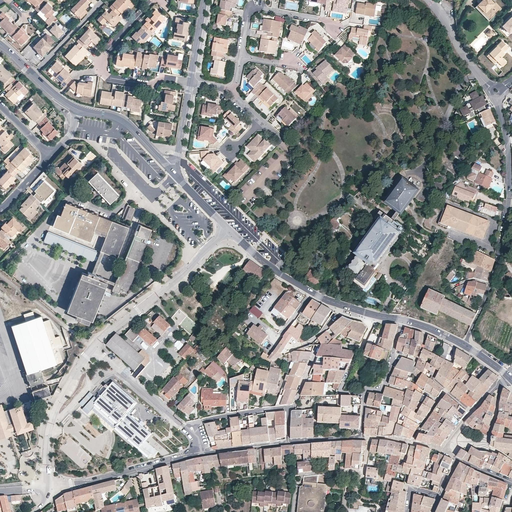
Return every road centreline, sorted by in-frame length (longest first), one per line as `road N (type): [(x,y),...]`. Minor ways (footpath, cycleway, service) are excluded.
road 1 (residential): [(497,91),(508,141),(507,218),(462,344)]
road 2 (tertiary): [(228,228),(310,292),(401,319)]
road 3 (residential): [(150,0),(104,51),(101,71),(151,85),(160,77),(189,82)]
road 4 (residential): [(230,481),(362,474),(369,437)]
road 5 (residential): [(48,487),(52,418),(92,348)]
road 6 (residential): [(335,25),(250,9),(240,56)]
road 7 (residential): [(361,437),(366,389),(384,383),(401,319)]
road 8 (residential): [(199,454),(70,483)]
road 9 (residential): [(92,348),(188,266)]
